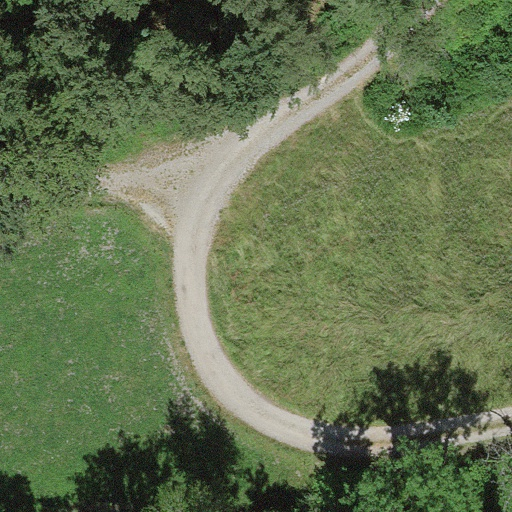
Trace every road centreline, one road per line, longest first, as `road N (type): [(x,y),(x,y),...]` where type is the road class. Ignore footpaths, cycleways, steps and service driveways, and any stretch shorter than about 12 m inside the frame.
road 1 (track): [(201,193),(186,270),(206,352),(256,412),(321,437),(421,435),(511,419)]
road 2 (track): [(427,0),(316,94),(259,130),(201,193)]
road 3 (track): [(201,193),(132,181),(0,201)]
